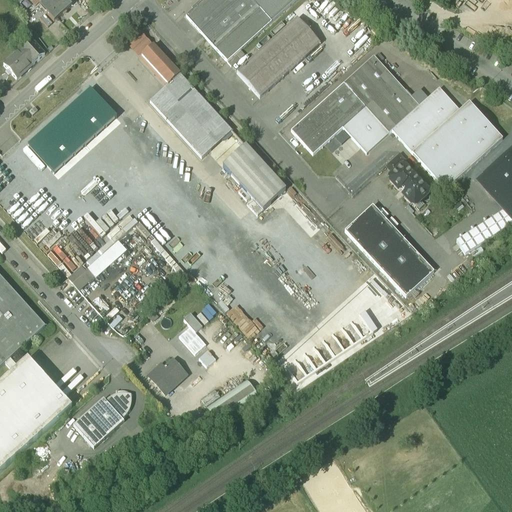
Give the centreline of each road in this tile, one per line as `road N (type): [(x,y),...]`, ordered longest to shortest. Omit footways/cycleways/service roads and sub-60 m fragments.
road 1 (unclassified): [(132,0),(0,119)]
road 2 (unclassified): [(511,80),(384,0)]
